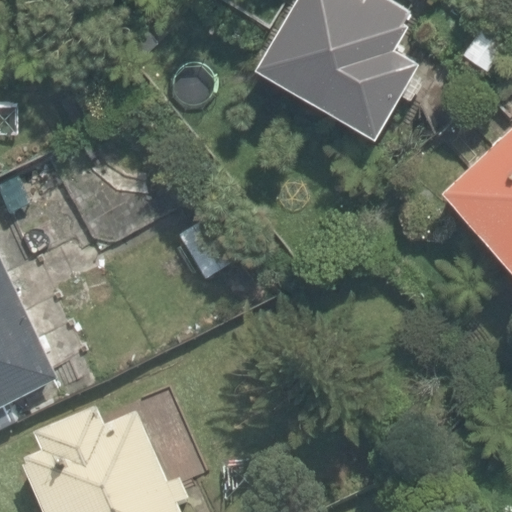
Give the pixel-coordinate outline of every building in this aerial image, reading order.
[(297,0),(263,59),(380,127),(422,55),(400,42),(412,21),(405,17),(411,7),(399,0),(297,0)] [(511,120),(448,177),(511,247),(511,120)] [(147,130),(66,182),(107,245),(188,193),(147,130)] [(182,227),(208,271),(237,254),(211,210),(182,227)] [(0,422),(17,414),(8,396),(61,370),(0,245),(0,422)] [(179,511),(177,507),(189,502),(182,483),(168,489),(138,419),(106,432),(99,414),(39,440),(47,458),(26,467),(44,511),(179,511)]
